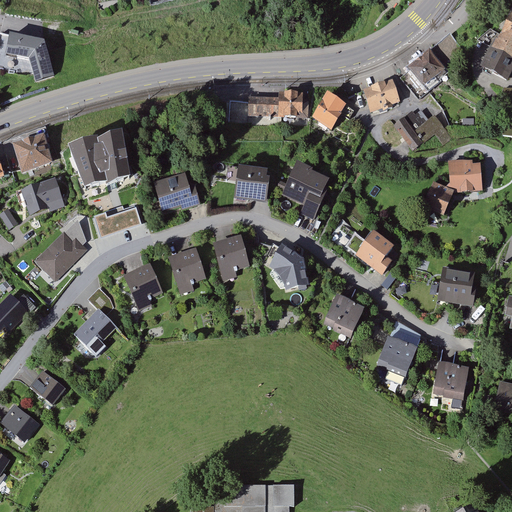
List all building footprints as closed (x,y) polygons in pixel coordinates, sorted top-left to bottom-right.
[(511,78),(511,19),(487,71),(510,82),(511,78)] [(44,46),(0,37),(0,67),(29,74),(33,83),(53,74),(44,46)] [(471,60),(453,38),(404,80),(422,101),(471,60)] [(395,83),(366,94),(373,113),(402,103),(395,83)] [(280,102),(251,101),(251,119),(308,120),(309,95),(280,95),(280,102)] [(356,113),(331,97),(314,123),(339,139),(356,113)] [(479,111),(451,113),(452,129),(479,128),(479,111)] [(413,114),(395,127),(415,154),(436,138),(442,147),(454,138),(436,114),(429,120),(423,112),(417,117),(413,114)] [(98,141),(68,150),(85,190),(105,185),(106,188),(131,178),(123,135),(98,144),(98,141)] [(45,140),(14,151),(24,178),(54,167),(45,140)] [(483,163),(450,165),(453,188),(448,191),(436,186),(426,211),(448,218),(457,194),(485,191),(483,163)] [(334,184),(299,168),(285,197),(309,208),(304,218),(316,224),(334,184)] [(274,173),(242,169),(238,201),(270,205),(274,173)] [(187,177),(152,187),(162,222),(203,210),(197,190),(191,191),(187,177)] [(56,182),(21,194),(30,220),(65,207),(56,182)] [(100,240),(141,227),(136,210),(107,220),(106,216),(94,220),(100,240)] [(11,211),(0,217),(0,218),(10,234),(21,227),(11,211)] [(369,244),(358,236),(347,250),(385,279),(395,266),(389,261),(397,251),(376,235),(369,244)] [(66,236),(37,264),(55,283),(70,268),(87,251),(78,242),(75,245),(66,236)] [(243,241),(215,248),(224,283),(237,279),(236,274),(251,270),(243,241)] [(290,254),(283,250),(272,271),(287,293),(310,291),(303,264),(309,255),(296,247),(290,254)] [(198,252),(172,261),(185,297),(195,294),(194,289),(209,283),(198,252)] [(511,265),(504,264),(500,279),(511,281),(511,265)] [(152,267),(125,280),(141,315),(153,309),(151,304),(166,297),(152,267)] [(482,277),(447,270),(441,303),(475,310),(482,277)] [(89,301),(105,316),(113,308),(110,299),(100,290),(94,296),(89,301)] [(18,306),(29,317),(37,309),(26,298),(18,306)] [(12,299),(0,310),(0,336),(4,341),(29,317),(18,306),(12,299)] [(367,314),(338,301),(326,329),(354,341),(367,314)] [(115,331),(100,316),(78,338),(96,356),(103,349),(100,346),(115,331)] [(421,353),(391,340),(380,368),(410,380),(421,353)] [(471,373),(440,367),(435,396),(466,401),(471,373)] [(64,392),(45,377),(35,391),(54,405),(64,392)] [(499,401),(489,399),(485,416),(511,420),(511,388),(502,386),(499,401)] [(35,428),(16,413),(5,426),(24,442),(35,428)] [(0,477),(9,465),(0,458),(0,477)] [(291,511),(291,507),(296,507),(295,487),(243,489),(242,501),(216,502),(216,508),(195,509),(195,511),(291,511)]
